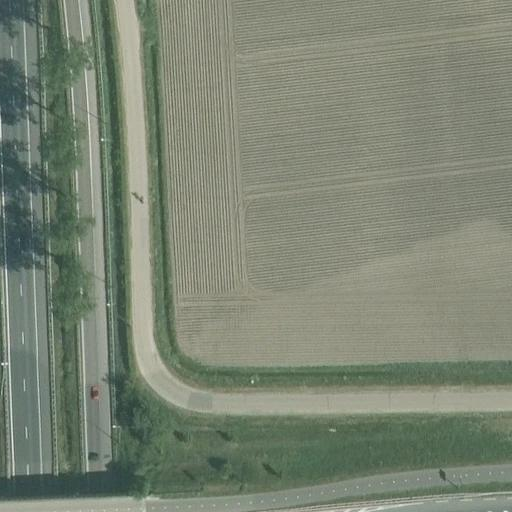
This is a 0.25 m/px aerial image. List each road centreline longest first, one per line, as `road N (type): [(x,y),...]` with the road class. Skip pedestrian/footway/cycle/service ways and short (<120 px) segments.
road 1 (unclassified): [(511,399),(208,402),(161,384),(142,342),(131,0)]
road 2 (motorway): [(96,511),(72,0)]
road 3 (motorway): [(28,511),(7,0)]
